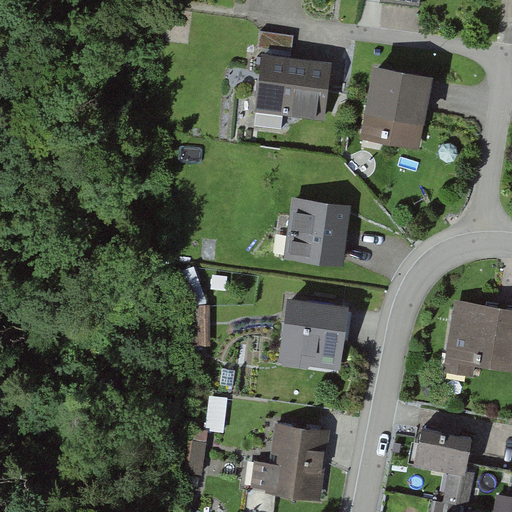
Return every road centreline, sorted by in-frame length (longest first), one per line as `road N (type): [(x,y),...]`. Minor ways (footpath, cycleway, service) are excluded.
road 1 (residential): [(484,242),(503,89),(490,57),(238,14)]
road 2 (residential): [(484,242),(451,249),(410,295),(363,511)]
